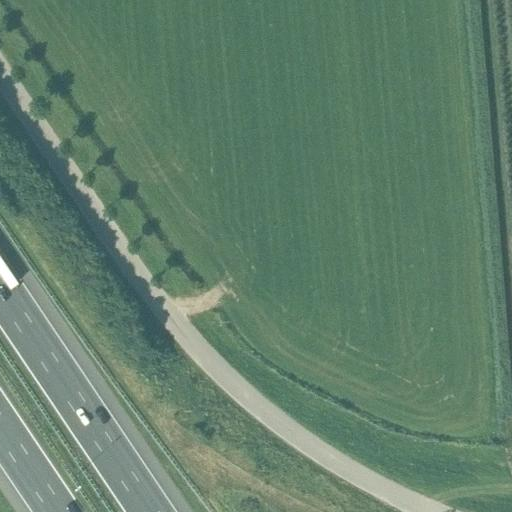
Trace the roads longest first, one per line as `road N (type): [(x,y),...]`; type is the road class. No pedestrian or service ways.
road 1 (tertiary): [(426,511),(299,442),(161,313),(0,71)]
road 2 (motorway): [(147,511),(0,294)]
